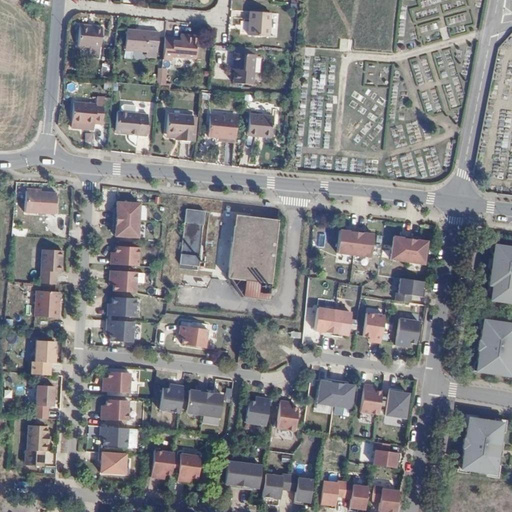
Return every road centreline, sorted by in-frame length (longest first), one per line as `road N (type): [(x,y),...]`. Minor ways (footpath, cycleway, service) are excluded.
road 1 (tertiary): [(90,167),(458,200)]
road 2 (residential): [(432,375),(321,356),(268,378),(77,352)]
road 3 (residential): [(90,167),(77,352)]
road 4 (residential): [(458,200),(493,23)]
road 5 (residential): [(432,375),(458,200)]
road 6 (residential): [(60,5),(222,18)]
road 7 (residential): [(60,5),(46,150)]
road 8 (residential): [(77,352),(68,494)]
road 9 (residential): [(412,511),(430,387)]
